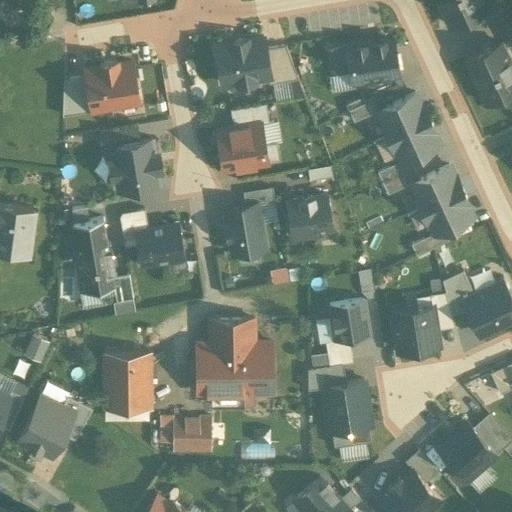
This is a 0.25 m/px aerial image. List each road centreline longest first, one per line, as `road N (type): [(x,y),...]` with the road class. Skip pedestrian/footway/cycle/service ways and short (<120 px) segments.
road 1 (residential): [(210,294),(169,21),(205,15)]
road 2 (residential): [(400,0),(415,11),(511,209)]
